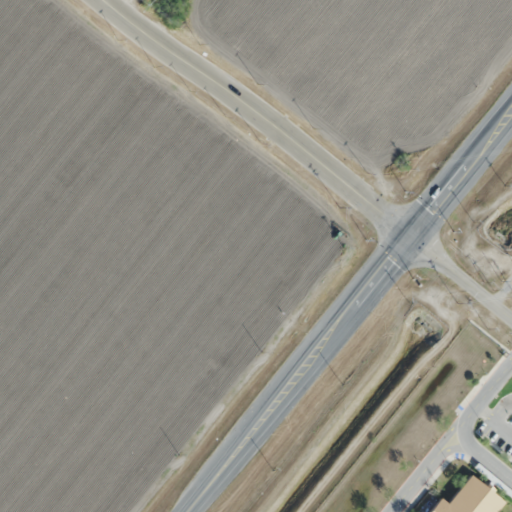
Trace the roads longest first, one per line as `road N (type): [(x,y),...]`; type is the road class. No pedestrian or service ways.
road 1 (tertiary): [(189,511),(511,112)]
road 2 (tertiary): [(413,235),(270,121),(94,0)]
road 3 (tertiary): [(511,316),(413,235)]
